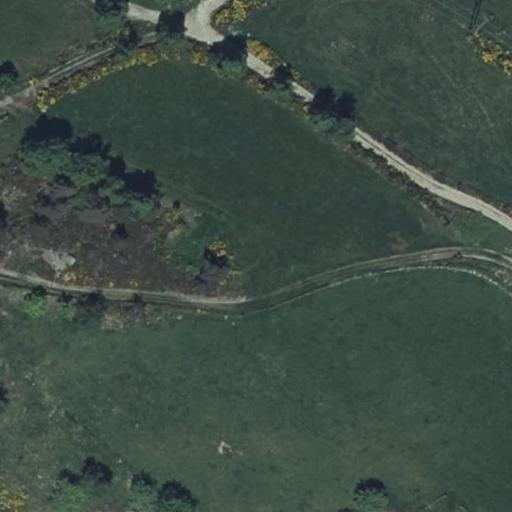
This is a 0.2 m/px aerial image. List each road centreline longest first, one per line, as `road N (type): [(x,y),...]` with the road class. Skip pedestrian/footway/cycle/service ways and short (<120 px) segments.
road 1 (track): [(0,247),(61,272),(281,298),(483,259),(511,275)]
road 2 (track): [(186,28),(280,79),(425,182),(511,225)]
road 3 (track): [(0,83),(186,28)]
